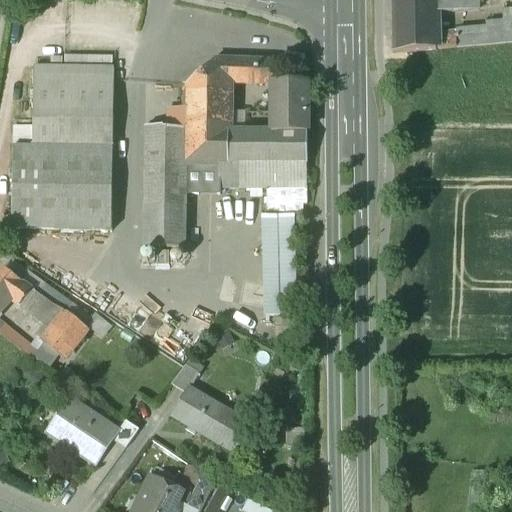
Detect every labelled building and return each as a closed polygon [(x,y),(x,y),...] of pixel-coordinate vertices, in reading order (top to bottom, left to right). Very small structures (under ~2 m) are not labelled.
[(434,0),(392,0),(393,17),(435,14),(434,0)] [(434,0),(435,14),(475,11),(475,0),(434,0)] [(500,24),(482,25),(483,31),(451,35),(451,37),(453,37),(455,52),(511,45),(511,12),(499,13),(500,24)] [(435,14),(393,17),(393,58),(455,52),(453,37),(451,37),(435,38),(435,14)] [(307,135),(271,135),(271,133),(229,133),(230,84),(254,85),(253,64),(213,62),(186,88),(185,130),(145,130),(143,250),(184,250),(186,197),(186,166),(218,166),(218,190),(307,190),(306,167),(307,167),(307,135)] [(273,64),(253,64),(254,85),(271,86),(271,84),(273,84),(273,64)] [(113,70),(33,69),(32,150),(112,151),(113,70)] [(273,84),(271,84),(271,85),(271,86),(271,133),(271,135),(307,135),(307,85),(273,84)] [(32,150),(12,149),(11,231),(111,232),(112,151),(32,150)] [(218,166),(186,166),(186,197),(219,197),(218,190),(218,166)] [(307,190),(265,191),(266,319),(273,319),(273,317),(295,316),(295,318),(295,220),(303,220),(303,207),(307,207),(307,190)] [(182,254),(168,254),(168,268),(182,268),(182,254)] [(309,286),(308,269),(299,269),(299,286),(309,286)] [(33,293),(4,271),(0,275),(0,310),(10,301),(19,308),(20,307),(33,293)] [(55,308),(33,293),(20,307),(53,331),(66,314),(55,308)] [(88,330),(67,314),(53,331),(43,345),(63,362),(88,330)] [(295,316),(273,317),(273,319),(273,329),(295,327),(295,318),(295,316)] [(37,354),(2,327),(0,330),(0,336),(32,361),(37,354)] [(295,327),(273,329),(274,340),(296,339),(295,327)] [(202,370),(189,362),(185,367),(198,376),(202,370)] [(198,376),(185,367),(171,387),(186,396),(189,391),(189,392),(200,377),(198,376)] [(189,392),(189,391),(186,396),(172,419),(224,449),(240,422),(189,392)] [(118,434),(69,401),(45,435),(96,469),(113,444),(119,434),(118,434)] [(138,432),(125,423),(118,434),(119,434),(113,444),(124,452),(138,432)] [(500,511),(504,477),(469,473),(465,511),(500,511)] [(203,476),(187,508),(193,511),(200,511),(215,482),(203,476)] [(511,511),(511,476),(507,476),(503,511),(511,511)] [(175,511),(184,495),(149,478),(132,511),(175,511)]
